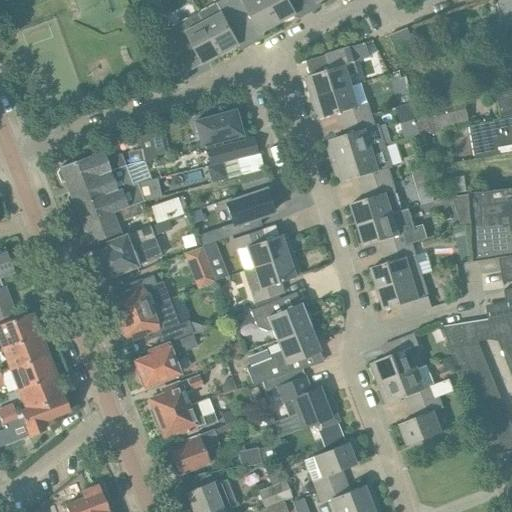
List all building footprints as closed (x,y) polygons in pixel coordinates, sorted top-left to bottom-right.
[(221,55),(240,44),(234,34),(244,29),(233,7),(228,0),(222,0),(198,13),(221,55)] [(260,34),(265,31),(278,24),(265,0),(228,0),(233,7),(244,29),(254,23),(260,34)] [(265,0),(278,24),(292,16),(297,14),(295,11),(291,3),(296,0),(265,0)] [(511,0),(498,0),(496,1),(503,29),(510,27),(511,26),(511,0)] [(203,64),(208,62),(221,55),(198,13),(170,28),(177,47),(184,66),(199,58),(203,64)] [(388,36),(398,54),(416,52),(407,28),(388,36)] [(330,70),(305,77),(312,99),(351,86),(348,76),(358,73),(354,62),(370,58),(365,43),(326,55),(330,70)] [(351,86),(312,99),(319,120),(344,112),(347,123),(371,115),(367,104),(358,107),(351,86)] [(511,87),(497,91),(502,119),(511,116),(511,87)] [(470,125),(463,94),(444,99),(413,106),(419,136),(470,125)] [(410,103),(395,108),(398,117),(413,112),(410,103)] [(240,133),(244,132),(240,117),(236,118),(234,111),(194,122),(201,146),(241,135),(240,133)] [(325,142),(332,163),(371,150),(386,146),(380,125),(374,126),(371,115),(347,123),(351,134),(325,142)] [(511,116),(502,119),(469,126),(475,158),(511,151),(511,116)] [(156,158),(150,134),(138,137),(141,148),(144,161),(156,158)] [(224,162),(256,154),(256,153),(253,138),(206,150),(210,165),(224,162)] [(364,176),(367,187),(391,179),(388,168),(393,167),(386,146),(371,150),(332,163),(339,184),(364,176)] [(144,161),(141,148),(127,151),(130,164),(144,161)] [(125,166),(121,154),(104,160),(101,152),(59,168),(57,173),(59,180),(64,182),(66,187),(124,166),(125,166)] [(228,179),(264,168),(259,152),(256,153),(256,154),(224,162),(228,179)] [(132,184),(125,166),(124,166),(66,187),(69,194),(67,198),(69,204),(74,206),(131,185),(132,185),(132,184)] [(244,192),(268,185),(264,170),(239,178),(244,192)] [(425,170),(413,173),(416,185),(428,181),(425,170)] [(391,179),(367,187),(371,198),(351,204),(358,225),(401,211),(391,179)] [(74,206),(74,207),(72,211),(74,218),(79,219),(81,225),(135,206),(139,205),(137,199),(142,197),(136,183),(132,185),(131,185),(74,206)] [(511,188),(469,194),(470,209),(473,261),(498,257),(511,255),(511,188)] [(272,212),(265,190),(225,203),(232,223),(220,227),(224,238),(261,226),(258,217),(272,212)] [(221,201),(218,192),(201,198),(204,207),(221,201)] [(469,194),(452,197),(456,211),(470,209),(469,194)] [(176,198),(152,206),(157,222),(182,213),(176,198)] [(115,224),(132,217),(134,223),(145,219),(139,205),(135,206),(81,225),(88,244),(119,233),(115,224)] [(200,209),(190,212),(194,223),(204,220),(200,209)] [(409,209),(401,211),(358,225),(364,246),(379,242),(382,253),(387,251),(411,243),(427,238),(423,224),(414,227),(409,209)] [(107,248),(92,254),(97,267),(95,268),(98,277),(101,276),(102,280),(136,266),(153,260),(146,242),(155,239),(153,236),(171,229),(168,220),(151,226),(150,226),(124,236),(105,243),(107,248)] [(293,255),(285,233),(274,237),(270,227),(233,239),(236,250),(246,247),(253,268),(287,257),(293,255)] [(468,241),(457,245),(460,258),(470,255),(468,241)] [(215,242),(202,247),(207,260),(215,257),(218,250),(215,242)] [(411,243),(387,251),(391,262),(371,268),(378,289),(421,276),(411,243)] [(215,282),(201,247),(183,254),(197,289),(215,282)] [(0,277),(13,273),(4,248),(0,249),(0,304),(9,301),(3,287),(2,287),(0,281),(0,277)] [(260,289),(250,292),(254,303),(278,295),(274,284),(300,276),(293,255),(287,257),(253,268),(260,289)] [(501,271),(511,268),(511,255),(498,257),(501,271)] [(511,268),(501,271),(503,284),(511,282),(511,268)] [(150,307),(169,300),(161,281),(154,284),(151,276),(125,287),(126,291),(109,298),(118,320),(150,307)] [(431,308),(421,276),(378,289),(384,311),(404,304),(407,315),(431,308)] [(276,340),(309,327),(308,324),(310,321),(307,313),(303,312),(299,304),(284,310),(280,299),(250,311),(256,328),(267,332),(271,330),(276,340)] [(178,324),(169,300),(150,307),(118,320),(126,342),(144,335),(145,340),(157,335),(161,345),(192,333),(188,322),(187,321),(178,324)] [(3,349),(38,335),(29,314),(0,325),(0,349),(3,349)] [(191,321),(188,322),(192,333),(192,334),(206,329),(204,326),(191,321)] [(477,333),(475,322),(465,324),(467,334),(477,333)] [(442,328),(450,348),(460,346),(469,345),(467,334),(465,324),(446,327),(442,328)] [(309,327),(276,340),(280,351),(269,355),(270,359),(246,369),(252,385),(306,368),(302,358),(319,351),(315,343),(318,341),(315,332),(311,332),(309,327)] [(467,334),(469,345),(478,343),(477,333),(467,334)] [(150,356),(134,362),(139,374),(137,375),(141,385),(143,384),(144,387),(178,373),(170,353),(181,352),(197,346),(192,334),(167,344),(148,351),(150,356)] [(370,363),(378,384),(417,369),(409,349),(418,345),(414,334),(409,336),(391,343),(395,354),(370,363)] [(38,335),(3,349),(11,369),(46,355),(38,335)] [(242,353),(238,342),(227,346),(231,357),(242,353)] [(450,348),(455,360),(464,356),(460,346),(450,348)] [(0,374),(3,384),(8,394),(19,389),(33,384),(54,376),(46,355),(11,369),(0,373),(0,374)] [(455,360),(459,370),(468,367),(464,356),(455,360)] [(426,365),(417,369),(405,374),(378,384),(386,405),(411,395),(415,406),(438,397),(453,391),(448,380),(437,384),(434,385),(426,365)] [(459,370),(463,381),(472,377),(468,367),(459,370)] [(188,406),(183,393),(202,385),(198,375),(160,390),(162,395),(149,400),(152,408),(148,409),(153,420),(156,418),(188,406)] [(27,409),(62,395),(54,376),(19,389),(27,409)] [(310,391),(304,376),(276,387),(288,418),(296,414),(302,429),(318,422),(321,428),(338,421),(324,386),(310,391)] [(463,381),(468,391),(477,388),(472,377),(463,381)] [(225,379),(222,387),(223,393),(235,389),(231,378),(225,379)] [(468,391),(472,402),(481,398),(477,388),(468,391)] [(4,430),(0,431),(0,447),(29,436),(44,430),(43,427),(51,424),(49,418),(68,411),(62,395),(27,409),(20,412),(16,413),(20,423),(4,430)] [(438,397),(415,406),(419,417),(400,424),(408,446),(441,433),(433,411),(442,408),(438,397)] [(188,406),(153,420),(157,430),(160,428),(163,437),(176,432),(178,436),(197,429),(216,422),(212,411),(208,398),(197,402),(188,406)] [(472,402),(476,413),(485,409),(481,398),(472,402)] [(0,419),(12,415),(16,413),(12,404),(0,408),(0,419)] [(224,425),(228,424),(228,423),(236,420),(232,409),(220,414),(224,425)] [(476,413),(480,423),(489,420),(485,409),(476,413)] [(20,423),(16,413),(12,415),(0,419),(0,420),(4,430),(20,423)] [(480,423),(485,434),(494,430),(489,420),(480,423)] [(337,441),(332,427),(319,432),(324,446),(337,441)] [(217,443),(212,430),(180,442),(181,445),(169,450),(172,460),(170,460),(174,471),(176,470),(178,474),(208,463),(203,448),(217,443)] [(486,436),(489,443),(498,442),(494,430),(485,434),(486,436)] [(489,443),(493,454),(511,450),(511,438),(498,442),(489,443)] [(312,481),(316,492),(326,488),(340,483),(335,472),(355,465),(346,444),(328,451),(313,457),(304,460),(312,481)] [(243,450),(246,466),(260,463),(256,448),(243,450)] [(511,450),(493,454),(510,495),(511,493),(511,450)] [(213,484),(210,475),(209,474),(191,481),(195,490),(186,494),(192,511),(220,511),(236,506),(226,480),(213,485),(212,484),(213,484)] [(257,492),(263,508),(283,501),(291,498),(284,481),(257,492)] [(326,488),(316,492),(320,503),(330,499),(334,511),(357,511),(371,507),(376,505),(377,504),(369,484),(344,494),(340,483),(326,488)] [(65,506),(67,511),(102,511),(107,510),(97,486),(81,493),(83,499),(65,506)] [(263,508),(256,511),(287,511),(283,501),(263,508)]
